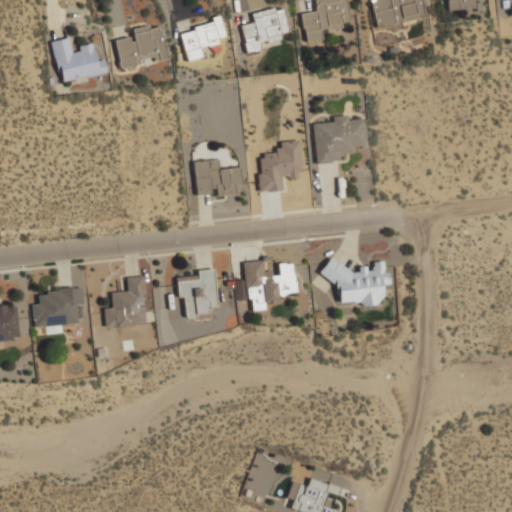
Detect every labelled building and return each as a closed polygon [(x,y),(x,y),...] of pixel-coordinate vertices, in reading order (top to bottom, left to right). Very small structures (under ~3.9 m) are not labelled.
[(312,0),(314,9),(299,11),(304,41),(322,38),(320,27),(349,23),(345,0),(312,0)] [(368,0),(375,26),(423,15),(419,0),(368,0)] [(446,0),(447,9),(475,8),(474,0),(446,0)] [(249,11),(251,21),(239,24),(245,52),(260,49),(258,41),(288,35),(281,5),(249,11)] [(186,60),(203,56),(200,45),(225,39),(219,18),(178,29),(186,60)] [(132,35),(114,39),(119,68),(166,58),(159,21),(131,27),(132,35)] [(58,82),(105,72),(101,54),(92,56),(89,42),(71,46),(68,35),(49,39),(58,82)] [(361,113),(311,117),(314,162),(343,160),(342,147),(363,146),(361,113)] [(281,190),(280,177),(300,176),(298,140),(279,141),(279,150),(258,152),(260,191),(281,190)] [(240,184),(238,165),(216,167),(215,158),(192,160),(195,196),(233,192),(233,184),(240,184)] [(242,260),(247,311),(265,309),(264,298),(295,295),(292,261),(276,263),(276,268),(263,269),(262,258),(242,260)] [(336,302),(379,304),(380,283),(384,283),(385,260),(371,259),(371,266),(322,263),(322,279),(337,280),(336,302)] [(212,268),(174,272),(177,297),(182,297),(184,318),(217,314),(212,268)] [(146,322),(141,274),(122,276),(123,287),(109,288),(111,305),(102,306),(104,327),(146,322)] [(31,325),(42,324),(43,332),(62,331),(61,320),(83,319),(80,285),(38,288),(39,301),(30,301),(31,325)] [(0,340),(18,339),(15,305),(0,305),(0,340)] [(281,504),(299,511),(335,511),(336,510),(321,504),(326,491),(334,494),(337,487),(307,475),(303,485),(291,480),(281,504)]
